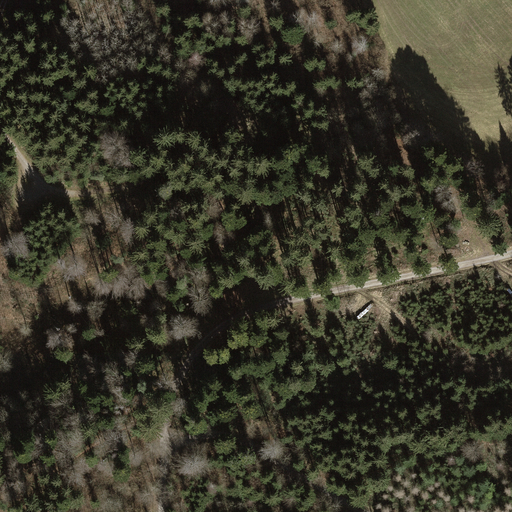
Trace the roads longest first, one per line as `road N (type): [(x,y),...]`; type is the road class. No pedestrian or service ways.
road 1 (track): [(511,255),(257,307),(221,323),(173,383),(164,414),(162,511)]
road 2 (track): [(0,132),(43,185),(68,195),(105,194),(170,175)]
